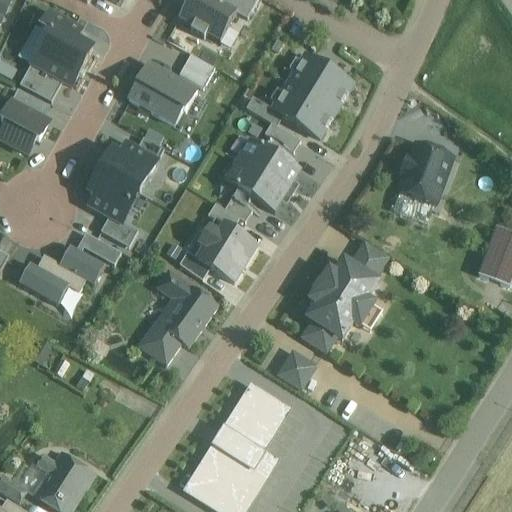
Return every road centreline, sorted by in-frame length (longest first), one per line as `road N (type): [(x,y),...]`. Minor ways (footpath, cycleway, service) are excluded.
road 1 (residential): [(409,65),(348,182),(117,511)]
road 2 (residential): [(130,39),(37,209),(0,190)]
road 3 (unclassified): [(511,378),(427,511)]
road 4 (residential): [(409,65),(299,0)]
